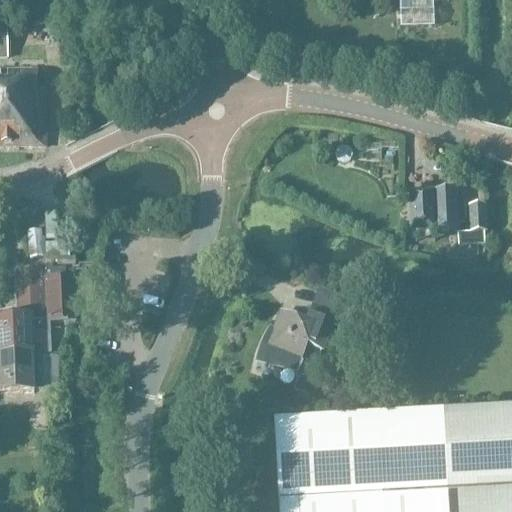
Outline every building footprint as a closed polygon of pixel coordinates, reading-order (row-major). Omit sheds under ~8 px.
[(0,149),(45,149),(45,91),(38,91),(37,73),(0,73),(0,149)] [(465,208),(456,208),(455,192),(409,194),(411,233),(457,231),(457,225),(465,225),(465,208)] [(471,234),(457,235),(458,247),(484,246),(484,234),(485,234),(484,207),(469,208),(471,234)] [(41,229),(26,231),(29,260),(44,258),(41,229)] [(16,320),(0,320),(0,357),(33,356),(45,356),(50,355),(49,333),(49,325),(49,322),(55,322),(65,311),(63,271),(65,271),(65,270),(15,272),(16,320)] [(270,330),(257,362),(297,371),(307,346),(322,352),(331,329),(338,331),(348,304),(319,293),(313,309),(311,309),(305,325),(281,315),(274,332),(270,330)] [(0,395),(35,394),(35,392),(47,392),(45,357),(33,357),(33,356),(0,357),(0,395)] [(511,511),(511,408),(276,423),(280,511),(511,511)]
